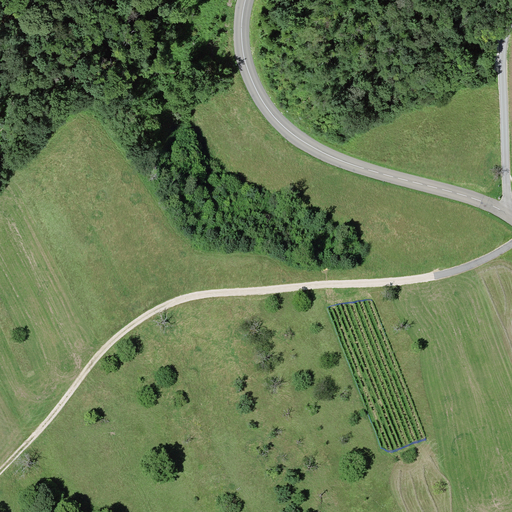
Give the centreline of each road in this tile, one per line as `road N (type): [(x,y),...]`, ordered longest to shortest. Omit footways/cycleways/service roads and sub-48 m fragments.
road 1 (track): [(511,244),(419,279),(176,300),(106,345),(0,473)]
road 2 (secondary): [(244,64),(279,123),(314,149),(511,216)]
road 3 (track): [(505,173),(503,40),(511,22)]
